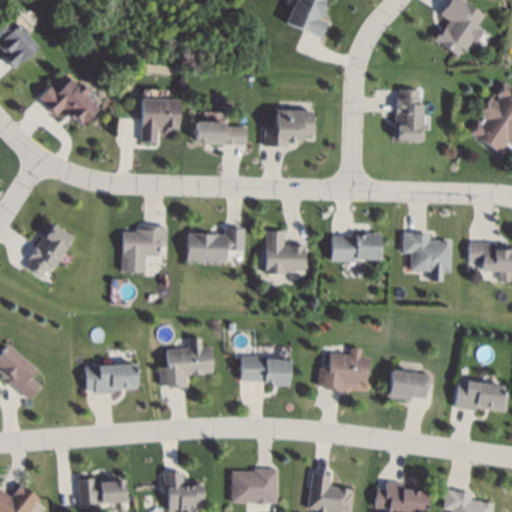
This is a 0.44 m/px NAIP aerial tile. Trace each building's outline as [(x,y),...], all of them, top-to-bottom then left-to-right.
[(322,0),(321,4),(323,5),(318,16),(316,15),(315,18),(324,21),(317,37),(301,31),(283,24),(292,0),(322,0)] [(461,0),(482,14),(474,25),(480,29),(472,42),(469,40),(461,50),(458,48),(454,55),(431,39),(435,33),(437,34),(446,20),(437,14),(438,13),(446,0),(461,0)] [(20,33),(19,34),(30,47),(5,67),(5,66),(0,60),(0,21),(6,16),(20,33)] [(71,85),(75,81),(83,90),(81,92),(94,107),(76,123),(71,117),(68,120),(62,114),(63,113),(58,107),(49,114),(38,101),(34,97),(45,87),(50,92),(65,79),(71,85)] [(511,90),(511,143),(510,145),(504,141),(497,152),(468,132),(475,121),(478,123),(481,118),(475,114),(486,98),(492,102),(496,96),(494,94),(501,83),(511,90)] [(414,97),(416,97),(416,140),(391,139),(392,111),(392,94),(396,94),(396,91),(396,88),(414,88),(414,97)] [(173,126),(166,126),(165,131),(156,131),(156,127),(152,127),(151,143),(136,143),(136,140),(137,117),(137,99),(173,100),(173,126)] [(309,135),(299,135),(298,143),(283,143),(283,147),(281,147),(260,147),(260,143),(261,126),(271,126),(271,110),(309,110),(309,135)] [(196,122),(220,123),(220,126),(221,127),(242,127),(241,145),(239,145),(221,145),(209,144),(209,143),(190,142),(190,122),(196,122)] [(70,236),(51,268),(48,266),(46,270),(43,269),(39,276),(24,267),(28,260),(26,258),(33,246),(39,235),(43,237),(50,224),(70,236)] [(142,226),(160,227),(165,227),(164,245),(156,244),(155,254),(142,254),(141,272),(119,271),(120,232),(134,232),(134,229),(140,229),(140,226),(142,226)] [(241,250),(224,250),(224,261),(184,261),(184,234),(189,234),(189,233),(215,233),(215,235),(222,235),(222,227),(225,227),(240,228),(241,228),(241,250)] [(281,245),(293,245),(294,244),(302,244),(302,245),(301,270),(293,269),(293,272),(281,272),(281,273),(263,273),(263,231),(278,231),(282,231),(281,245)] [(402,233),(424,234),(426,234),(426,241),(448,242),(447,271),(440,270),(439,281),(427,280),(428,271),(408,270),(408,252),(400,252),(401,233),(402,233)] [(376,258),(353,258),(353,261),(328,260),(329,237),(332,237),(350,237),(350,235),(352,235),(377,236),(376,258)] [(492,249),(511,249),(511,270),(479,270),(479,263),(466,263),(467,243),(491,244),(492,244),(492,249)] [(199,347),(208,346),(209,371),(182,373),(183,386),(182,386),(167,387),(167,384),(159,385),(158,385),(157,367),(165,366),(164,350),(186,349),(186,339),(199,338),(199,347)] [(33,369),(28,375),(38,384),(25,399),(24,397),(6,382),(5,381),(6,380),(0,374),(0,348),(4,344),(33,369)] [(359,348),(358,357),(366,357),(364,382),(354,381),(354,383),(341,382),(340,391),(338,391),(323,389),(323,386),(316,385),(315,385),(317,368),(327,369),(328,353),(347,354),(347,347),(359,348)] [(263,356),(263,359),(287,360),(287,386),(270,385),(271,382),(262,382),(260,382),(260,381),(239,380),(237,380),(238,355),(263,356)] [(96,365),(133,363),(134,387),(109,389),(110,392),(109,392),(92,393),(91,389),(84,390),(83,390),(82,366),(87,366),(87,361),(96,360),(96,365)] [(425,375),(424,382),(422,398),(407,396),(407,400),(386,397),(389,370),(425,375)] [(500,386),(498,395),(503,396),(501,412),(472,407),(472,410),(469,409),(453,407),(452,407),(456,380),(500,386)] [(273,502),(229,501),(229,471),(251,472),(252,469),(256,469),(269,469),(273,469),(273,502)] [(311,473),(325,475),(326,475),(325,485),(347,488),(347,492),(348,493),(346,511),(338,510),(338,511),(330,511),(322,511),(313,511),(314,510),(305,508),(309,472),(311,473)] [(181,482),(200,482),(200,508),(191,508),(191,511),(176,511),(176,509),(165,509),(164,489),(161,489),(161,474),(163,474),(177,474),(181,473),(181,482)] [(94,482),(120,480),(122,500),(77,505),(77,503),(75,481),(75,479),(93,478),(94,482)] [(399,483),(401,483),(400,488),(424,491),(422,511),(413,511),(372,507),(374,488),(381,489),(382,480),(399,483)] [(36,497),(37,497),(25,511),(0,511),(0,489),(6,495),(9,497),(20,483),(36,497)] [(444,489),(465,492),(468,493),(467,500),(489,503),(487,511),(446,511),(447,510),(440,509),(442,489),(444,489)]
